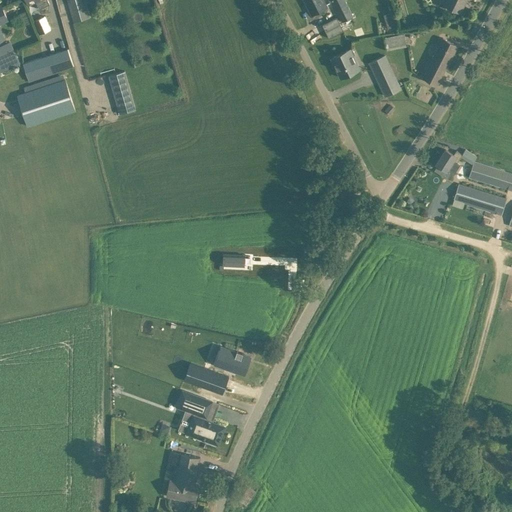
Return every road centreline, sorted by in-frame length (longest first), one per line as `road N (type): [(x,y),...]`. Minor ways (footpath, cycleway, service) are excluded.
road 1 (unclassified): [(217,511),(232,454),(301,318),(376,201)]
road 2 (track): [(500,260),(454,455),(480,511)]
road 3 (unclassified): [(376,201),(501,0)]
road 4 (residential): [(376,201),(275,0)]
road 5 (track): [(376,201),(388,217),(497,250),(500,260)]
